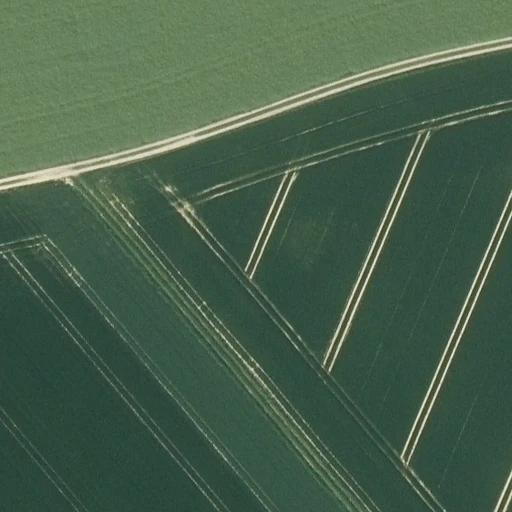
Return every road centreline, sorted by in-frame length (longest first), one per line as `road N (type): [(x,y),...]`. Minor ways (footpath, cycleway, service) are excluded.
road 1 (track): [(358,511),(72,172),(0,186)]
road 2 (track): [(511,45),(402,67),(72,172)]
